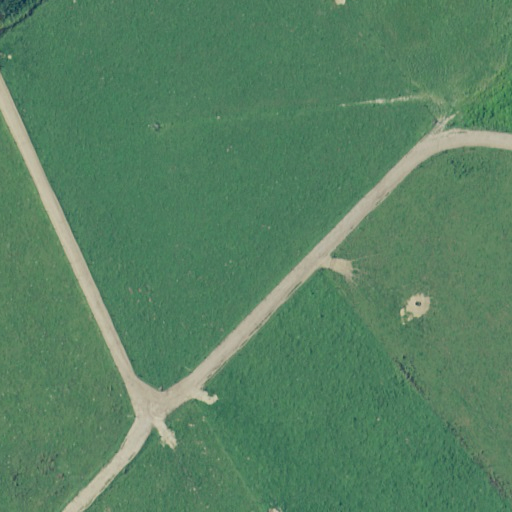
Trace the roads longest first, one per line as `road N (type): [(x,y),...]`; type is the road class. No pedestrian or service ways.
road 1 (track): [(511,111),(500,99),(173,480)]
road 2 (track): [(173,480),(0,105)]
